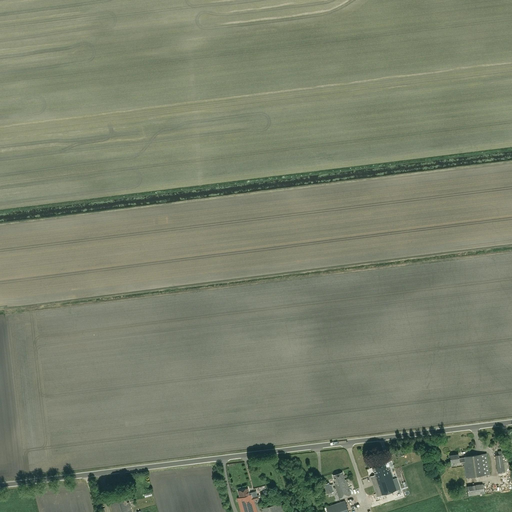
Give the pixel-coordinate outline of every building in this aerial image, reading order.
[(501,451),(495,452),(495,455),(498,473),(504,472),(502,454),(501,451)] [(489,474),(489,472),(486,454),(464,457),(459,458),(458,454),(450,455),(451,462),(459,461),(459,462),(463,462),(466,478),(489,474)] [(375,475),(370,476),(377,497),(400,489),(396,478),(393,479),(389,469),(387,470),(384,463),(375,466),(372,467),(373,471),(376,470),(377,472),(374,473),(375,475)] [(335,483),(334,483),(339,498),(351,494),(346,480),(345,480),(342,472),(333,475),(335,483)] [(325,486),(324,486),(327,494),(333,492),(330,484),(329,485),(329,483),(325,484),(325,486)] [(473,488),(468,488),(469,496),(485,494),(483,483),(473,484),(473,488)] [(240,497),(237,498),(240,511),(257,511),(254,500),(259,499),(258,495),(252,497),(251,494),(249,495),(247,488),(238,491),(240,497)] [(113,499),(109,500),(112,511),(131,511),(129,502),(127,502),(126,498),(124,499),(122,493),(112,496),(113,499)] [(348,511),(345,501),(326,507),(327,511),(348,511)] [(284,511),(282,502),(262,508),(263,511),(284,511)]
